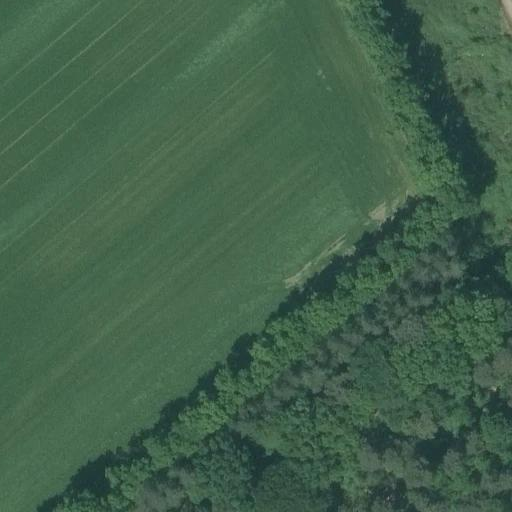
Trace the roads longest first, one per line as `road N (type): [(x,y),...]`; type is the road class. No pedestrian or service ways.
road 1 (track): [(169,511),(262,478),(455,379),(511,326)]
road 2 (track): [(455,379),(509,511)]
